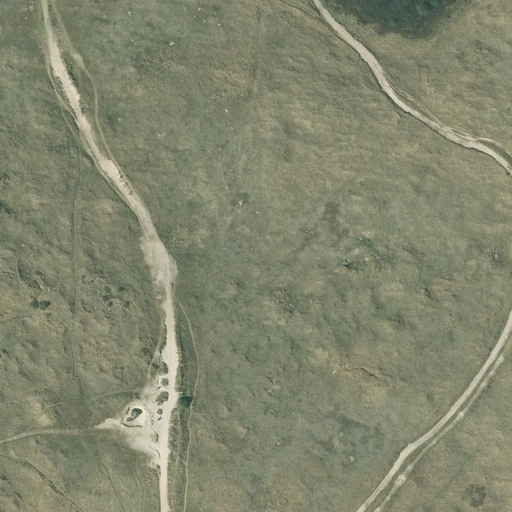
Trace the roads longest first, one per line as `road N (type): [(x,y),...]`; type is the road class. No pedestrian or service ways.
road 1 (unknown): [(511,174),(495,155),(452,140),(396,101),(368,58),(311,0)]
road 2 (unknown): [(359,511),(480,375),(511,314)]
